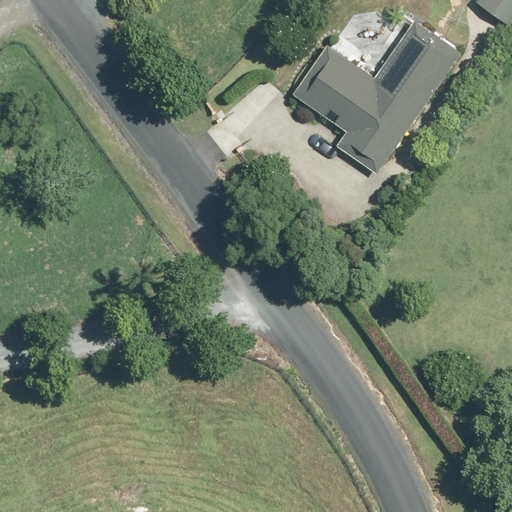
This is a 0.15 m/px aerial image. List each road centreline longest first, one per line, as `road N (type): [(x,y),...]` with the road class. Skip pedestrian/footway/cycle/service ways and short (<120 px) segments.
road 1 (residential): [(53,0),(354,409),(406,511)]
road 2 (unknown): [(0,352),(275,300)]
